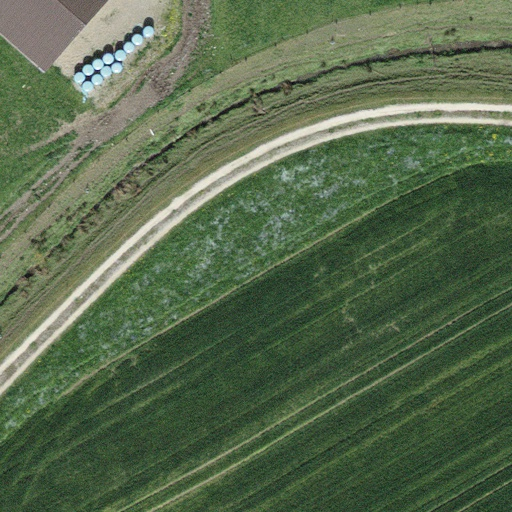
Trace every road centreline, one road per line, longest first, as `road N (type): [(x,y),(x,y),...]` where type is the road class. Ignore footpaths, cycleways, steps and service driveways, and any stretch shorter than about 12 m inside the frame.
road 1 (track): [(511,115),(363,119),(248,159),(150,229),(0,382)]
road 2 (track): [(0,248),(188,55),(195,0)]
